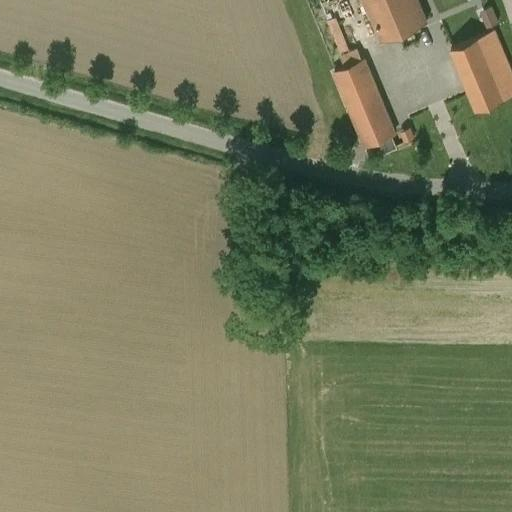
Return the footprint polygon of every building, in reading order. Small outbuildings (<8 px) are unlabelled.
[(382,37),(366,0),(341,0),(324,7),(343,54),(360,47),(382,37)] [(383,38),(428,20),(419,0),(366,0),(382,37),(383,38)] [(495,30),(452,47),(493,145),(511,136),(511,111),(511,112),(505,97),(511,94),(511,71),(504,51),(496,34),(495,30)] [(496,34),(504,51),(511,48),(511,46),(505,30),(496,34)] [(348,64),(365,57),(360,47),(343,54),(348,64)] [(348,64),(335,70),(365,142),(366,145),(392,134),(396,132),(365,57),(348,64)] [(392,134),(366,145),(371,156),(397,145),(392,134)]
